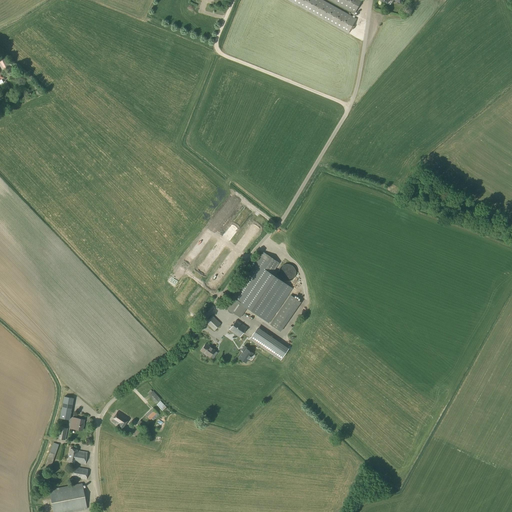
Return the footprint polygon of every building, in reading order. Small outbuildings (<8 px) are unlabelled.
[(287,0),(348,34),(356,19),(321,0),(287,0)] [(330,0),(355,14),(362,0),(330,0)] [(7,62),(5,57),(0,59),(0,60),(1,64),(6,72),(8,71),(12,78),(16,76),(9,63),(8,63),(8,62),(7,62)] [(217,224),(216,225),(219,229),(230,218),(224,211),(214,221),(217,224)] [(213,236),(217,233),(212,227),(208,231),(213,236)] [(265,254),(234,299),(232,297),(225,308),(227,309),(227,310),(228,312),(229,313),(230,314),(231,314),(233,314),(234,314),(240,318),(247,308),(269,322),(292,288),(271,273),(278,263),(265,254)] [(280,331),(300,302),(291,295),(270,325),(280,331)] [(214,331),(220,324),(212,316),(206,323),(214,331)] [(226,335),(218,346),(226,351),(226,352),(228,354),(233,358),(243,344),(237,340),(240,337),(246,327),(236,320),(229,330),(237,335),(235,339),(236,339),(235,341),(226,335)] [(257,327),(250,339),(280,360),(288,348),(257,327)] [(210,357),(214,350),(209,346),(208,347),(205,345),(201,351),(210,357)] [(238,357),(245,362),(247,358),(248,359),(250,356),(249,355),(251,352),(247,349),(248,348),(243,345),(240,349),(242,350),(238,357)] [(156,403),(160,399),(153,391),(148,395),(156,403)] [(64,396),(61,413),(60,418),(69,420),(72,403),(73,398),(64,396)] [(162,411),(166,407),(160,401),(156,405),(162,411)] [(154,420),(159,415),(157,412),(153,408),(146,415),(150,419),(151,418),(154,420)] [(167,416),(171,412),(167,408),(163,411),(167,416)] [(122,429),(129,419),(118,411),(111,421),(118,425),(117,426),(122,429)] [(82,431),(84,420),(76,418),(74,429),(82,431)] [(65,440),(67,428),(59,427),(57,439),(65,440)] [(50,470),(59,444),(53,443),(45,468),(50,470)] [(68,462),(74,463),(74,467),(73,467),(72,477),(86,479),(88,470),(77,468),(78,463),(85,464),(87,452),(77,451),(77,450),(70,448),(68,462)] [(53,511),(69,511),(87,509),(82,484),(49,490),(53,511)]
